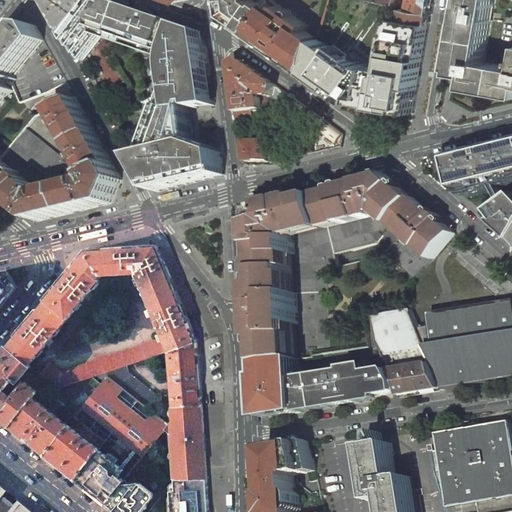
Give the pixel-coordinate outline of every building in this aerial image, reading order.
[(102,0),(51,0),(69,32),(70,31),(72,32),(70,35),(84,60),(104,37),(120,42),(173,61),(173,59),(174,56),(174,54),(174,52),(175,49),(175,47),(183,26),(176,23),(169,20),(168,19),(165,18),(159,16),(157,19),(156,19),(156,17),(156,16),(155,15),(154,14),(152,14),(151,14),(150,15),(149,16),(111,3),(111,2),(111,0),(110,0),(104,0),(104,1),(102,0)] [(237,21),(271,44),(279,50),(291,58),(301,66),(309,71),(319,39),(305,29),(308,25),(273,0),(226,0),(227,3),(231,2),(232,12),(240,17),(237,21)] [(413,0),(412,10),(398,7),(395,19),(403,20),(430,25),(432,14),(434,0),(413,0)] [(469,0),(465,24),(457,73),(474,76),(473,83),(511,90),(511,67),(485,62),(495,0),(469,0)] [(403,20),(398,46),(426,50),(427,40),(430,25),(403,20)] [(28,60),(45,41),(36,26),(25,24),(9,44),(0,54),(0,67),(11,77),(11,78),(12,80),(28,60)] [(173,75),(171,81),(169,87),(162,107),(172,110),(173,110),(177,112),(191,110),(191,106),(192,104),(194,101),(196,100),(197,108),(216,105),(208,48),(207,43),(205,40),(203,37),(199,34),(197,32),(183,26),(175,47),(175,49),(174,52),(174,54),(174,56),(173,59),(173,61),(173,75)] [(379,73),(319,39),(309,71),(315,75),(323,81),(336,90),(339,93),(347,98),(350,101),(352,102),(414,114),(416,102),(419,89),(422,68),(426,50),(398,46),(388,44),(379,73)] [(284,108),(292,96),(263,76),(241,60),(234,65),(240,113),(257,111),(257,114),(265,113),(263,96),(272,95),(272,101),(284,108)] [(0,161),(2,160),(4,157),(0,153),(0,145),(2,144),(0,142),(0,105),(14,88),(8,83),(8,81),(11,78),(11,77),(0,67),(0,161)] [(90,122),(77,98),(54,109),(73,143),(96,132),(90,122)] [(195,143),(191,110),(177,112),(173,110),(172,110),(162,107),(161,110),(154,129),(186,139),(184,144),(222,157),(222,152),(195,143)] [(258,119),(257,114),(257,111),(240,113),(241,121),(258,119)] [(12,148),(50,178),(53,174),(58,178),(64,170),(69,172),(73,167),(64,160),(65,159),(28,128),(12,148)] [(154,129),(148,147),(147,149),(147,152),(147,155),(147,158),(147,161),(147,165),(149,172),(150,176),(151,180),(157,192),(225,175),(224,171),(222,157),(184,144),(186,139),(154,129)] [(93,176),(114,165),(109,156),(96,132),(73,143),(92,177),(93,176)] [(269,140),(244,141),(247,163),(272,162),(269,140)] [(439,172),(465,194),(511,182),(511,145),(440,163),(439,172)] [(2,160),(0,161),(0,190),(3,193),(15,203),(31,184),(20,174),(2,160)] [(112,203),(123,180),(114,165),(93,176),(95,180),(68,187),(73,213),(112,203)] [(341,190),(299,201),(289,203),(263,210),(259,214),(261,219),(261,223),(256,224),(257,246),(260,246),(261,270),(265,270),(266,286),(260,287),(262,341),(267,340),(268,365),(292,361),(297,360),(295,330),(295,325),(299,325),(297,294),(293,293),(292,269),(293,269),(292,255),(295,255),(294,237),(294,234),(309,230),(344,221),(344,222),(374,214),(379,213),(381,209),(405,229),(405,230),(402,233),(413,243),(416,240),(435,256),(432,259),(433,260),(456,233),(441,221),(443,219),(437,213),(435,215),(416,198),(415,199),(397,184),(395,186),(384,177),(340,188),(341,190)] [(15,203),(38,221),(66,215),(73,213),(68,187),(45,193),(32,183),(31,184),(15,203)] [(511,199),(491,217),(511,235),(511,199)] [(379,213),(402,233),(405,230),(405,229),(381,209),(379,213)] [(374,214),(344,222),(344,221),(309,230),(294,234),(294,237),(375,217),(374,214)] [(435,256),(416,240),(413,243),(432,259),(435,256)] [(159,327),(170,351),(171,351),(198,342),(178,294),(157,245),(87,250),(7,346),(30,365),(47,344),(49,346),(52,344),(49,341),(86,298),(88,300),(91,297),(88,295),(101,280),(99,279),(102,275),(137,273),(158,324),(155,325),(156,328),(159,327)] [(12,269),(0,272),(0,306),(21,281),(12,269)] [(511,301),(431,313),(444,389),(487,382),(511,377),(511,301)] [(392,371),(399,384),(401,393),(401,396),(443,389),(423,338),(412,310),(375,318),(379,342),(392,371)] [(50,362),(40,374),(45,377),(58,388),(105,373),(127,365),(166,352),(161,339),(61,372),(50,362)] [(202,406),(198,342),(171,351),(175,405),(202,406)] [(30,365),(7,346),(2,351),(26,371),(31,366),(30,365)] [(7,388),(12,382),(12,378),(13,377),(18,382),(26,371),(2,351),(0,353),(0,412),(13,397),(3,389),(4,388),(7,388)] [(266,418),(339,406),(338,403),(343,402),(345,404),(351,403),(353,400),(357,400),(358,403),(370,401),(370,398),(401,393),(399,384),(392,371),(375,373),(375,368),(302,380),(301,359),(297,360),(292,361),(268,365),(268,379),(264,379),(266,418)] [(129,373),(127,365),(105,373),(108,375),(144,404),(162,404),(161,394),(155,394),(129,373)] [(105,441),(99,449),(75,478),(93,492),(100,499),(106,503),(125,480),(130,474),(145,454),(169,425),(164,421),(144,404),(108,375),(76,415),(75,417),(85,425),(95,433),(105,441)] [(48,391),(58,388),(45,377),(40,384),(48,391)] [(10,426),(34,396),(36,394),(36,395),(38,392),(25,382),(13,397),(0,412),(0,418),(4,421),(10,426)] [(46,407),(34,396),(10,426),(29,441),(45,454),(69,425),(56,414),(64,405),(54,397),(46,407)] [(173,434),(176,479),(208,479),(202,406),(175,405),(175,407),(173,407),(174,419),(169,425),(173,434)] [(511,423),(443,435),(454,506),(480,501),(511,495),(511,423)] [(79,433),(69,425),(45,454),(61,467),(75,478),(99,449),(89,441),(95,433),(85,425),(79,433)] [(419,511),(417,496),(413,477),(399,479),(393,443),(384,444),(382,432),(376,433),(378,445),(367,447),(376,502),(391,500),(392,511),(419,511)] [(268,448),(271,489),(272,511),(300,511),(300,507),(304,506),(303,497),(297,491),(297,484),(295,484),(294,476),(298,475),(299,474),(317,470),(311,440),(287,445),(268,448)] [(140,482),(130,474),(125,480),(135,488),(140,482)] [(210,511),(210,510),(208,479),(176,479),(176,480),(160,495),(161,496),(148,511),(210,511)] [(117,511),(140,511),(152,498),(152,497),(153,496),(153,494),(152,492),(140,482),(135,488),(125,480),(106,503),(117,511)] [(0,511),(34,511),(20,500),(17,505),(3,493),(6,489),(0,483),(0,511)] [(511,511),(511,495),(480,501),(482,508),(490,507),(490,511),(511,511)]
